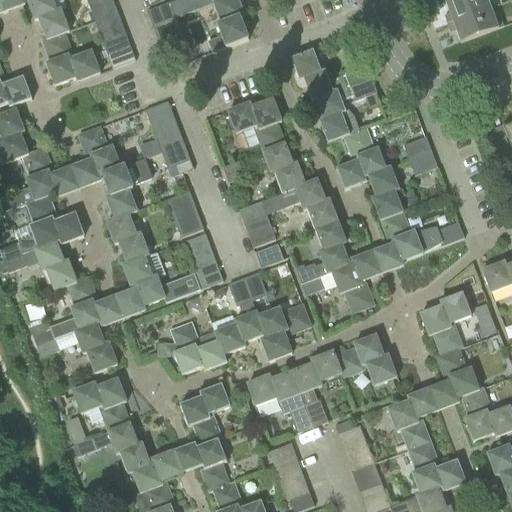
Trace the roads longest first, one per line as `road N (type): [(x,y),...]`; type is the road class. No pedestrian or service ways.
road 1 (residential): [(374,16),(178,103)]
road 2 (residential): [(472,229),(408,80)]
road 3 (residential): [(224,229),(178,103)]
road 4 (residential): [(178,103),(150,79),(123,0)]
